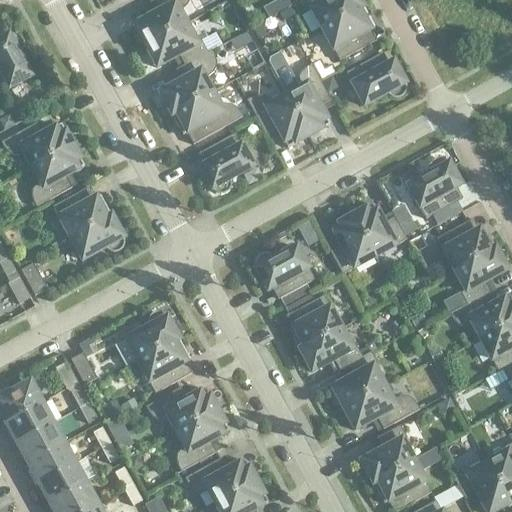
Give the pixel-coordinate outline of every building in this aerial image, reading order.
[(156,0),(149,4),(155,15),(133,27),(145,48),(186,26),(179,12),(183,10),(187,6),(190,1),(190,0),(156,0)] [(302,0),(295,4),(296,4),(300,2),(306,13),(311,11),(321,31),(362,8),(358,0),(302,0)] [(274,5),(264,10),(268,18),(279,13),(274,5)] [(374,29),(362,8),(321,31),(339,63),(376,43),(370,31),(374,29)] [(289,10),(279,16),(283,23),(293,17),(289,10)] [(263,25),(255,29),(261,40),(269,36),(263,25)] [(197,46),(186,26),(145,48),(156,69),(179,57),(184,67),(175,72),(175,73),(208,55),(201,43),(197,46)] [(248,35),(239,40),(243,48),(245,49),(253,45),(248,35)] [(0,94),(31,78),(18,55),(20,54),(20,53),(21,52),(22,51),(22,50),(23,48),(23,47),(23,46),(23,44),(23,43),(22,41),(21,40),(20,39),(19,38),(18,37),(17,37),(15,36),(13,36),(11,36),(9,37),(0,41),(0,94)] [(210,54),(208,55),(175,73),(181,83),(159,95),(171,116),(212,94),(205,81),(207,80),(211,76),(214,71),(215,65),(213,60),(210,54)] [(346,75),(351,84),(364,108),(387,95),(387,96),(389,98),(390,99),(392,100),(394,100),(396,101),(398,100),(400,100),(401,99),(402,98),(404,97),(405,95),(405,94),(406,93),(406,91),(406,89),(406,88),(405,86),(393,64),(389,66),(382,55),(346,75)] [(298,84),(299,90),(286,97),(308,138),(329,127),(319,108),(330,102),(311,67),(305,70),(301,74),(298,79),(298,84)] [(219,107),(212,94),(171,116),(182,137),(186,135),(193,146),(242,119),(239,113),(235,109),(230,106),(225,106),(219,107)] [(246,102),(253,115),(266,137),(277,131),(287,150),(308,138),(286,97),(272,105),(268,100),(263,98),(258,97),(252,99),(246,102)] [(18,113),(12,116),(17,125),(26,120),(23,115),(18,113)] [(5,120),(3,126),(6,131),(15,126),(10,117),(5,120)] [(24,156),(31,170),(72,147),(61,126),(42,136),(36,125),(1,144),(4,150),(8,155),(13,157),(18,158),(24,156)] [(253,169),(239,145),(235,136),(198,156),(204,167),(200,169),(212,191),(213,193),(213,194),(215,195),(217,196),(219,196),(220,196),(221,196),(223,196),(225,196),(226,195),(227,194),(229,192),(230,191),(230,189),(231,187),(231,185),(230,183),(229,181),(253,169)] [(84,168),(72,147),(31,170),(39,183),(34,187),(32,192),(31,198),(33,203),(36,209),(71,190),(65,178),(84,168)] [(429,170),(430,172),(430,173),(430,175),(407,188),(430,229),(458,213),(453,205),(462,201),(456,189),(460,187),(448,164),(447,163),(446,162),(444,161),(442,160),(440,160),(438,160),(436,160),(435,161),(434,161),(433,162),(432,164),(431,164),(430,165),(430,167),(429,169),(429,170)] [(53,209),(70,241),(111,219),(100,198),(96,200),(89,189),(53,209)] [(373,206),(352,218),(374,259),(406,241),(394,219),(383,225),(373,206)] [(374,259),(352,218),(331,229),(341,248),(330,254),(342,277),(374,259)] [(123,240),(111,219),(70,241),(82,262),(105,249),(105,250),(106,251),(107,252),(108,253),(110,254),(112,255),(114,255),(116,254),(118,254),(120,253),(121,252),(122,251),(122,250),(123,248),(124,247),(124,245),(124,244),(124,242),(124,241),(123,240)] [(436,241),(454,273),(495,251),(483,229),(479,232),(473,220),(436,241)] [(309,222),(298,229),(308,247),(319,241),(309,222)] [(254,266),(254,268),(255,269),(255,271),(267,293),(271,290),(282,309),(304,297),(300,289),(314,281),(296,248),(273,261),(272,260),(271,258),(269,257),(268,256),(266,256),(263,256),(261,256),(260,257),(258,258),(257,259),(255,261),(255,262),(254,263),(254,265),(254,266)] [(506,272),(495,251),(454,273),(465,293),(460,295),(467,306),(462,309),(490,294),(484,284),(506,272)] [(16,274),(8,259),(0,263),(0,266),(7,279),(6,277),(14,272),(16,275),(16,274)] [(33,266),(21,273),(34,298),(47,291),(33,266)] [(30,300),(19,279),(7,285),(19,306),(30,300)] [(491,295),(490,294),(462,309),(450,316),(453,322),(456,327),(461,329),(467,330),(473,328),(480,341),(511,323),(511,302),(509,297),(491,308),(485,298),(491,295)] [(288,331),(300,352),(341,330),(323,298),(286,318),(293,329),(288,331)] [(419,313),(408,319),(413,329),(425,323),(419,313)] [(149,329),(125,342),(115,347),(126,368),(137,363),(178,340),(166,319),(165,318),(164,316),(163,316),(161,315),(159,314),(157,314),(156,314),(154,314),(153,315),(151,316),(149,318),(149,319),(148,320),(148,321),(147,322),(147,324),(147,325),(147,326),(148,328),(149,329)] [(511,323),(480,341),(497,373),(511,364),(511,323)] [(352,350),(341,330),(300,352),(311,374),(333,362),(339,372),(371,355),(371,354),(362,359),(356,347),(352,350)] [(189,361),(178,340),(137,363),(155,395),(191,375),(185,364),(189,361)] [(370,342),(365,345),(368,352),(375,348),(372,342),(370,342)] [(437,348),(429,352),(434,362),(443,357),(437,348)] [(82,355),(70,362),(84,386),(96,380),(82,355)] [(378,366),(371,355),(339,372),(340,373),(348,368),(354,378),(332,390),(343,411),(384,388),(373,369),(378,366)] [(77,385),(66,364),(55,370),(66,391),(77,385)] [(511,364),(497,373),(502,371),(508,382),(511,379),(511,364)] [(0,395),(0,423),(2,426),(45,402),(32,378),(0,395)] [(392,402),(384,388),(343,411),(355,432),(377,420),(383,431),(417,413),(413,407),(410,402),(405,400),(399,399),(394,401),(392,402)] [(88,405),(80,390),(81,392),(72,397),(71,395),(79,410),(88,405)] [(168,421),(176,434),(217,412),(205,391),(187,401),(181,390),(145,409),(149,415),(152,419),(157,422),(163,422),(168,421)] [(133,399),(122,406),(126,412),(137,406),(133,399)] [(449,399),(438,405),(444,416),(456,410),(449,399)] [(56,422),(45,402),(2,426),(13,446),(56,422)] [(96,420),(88,405),(79,410),(87,425),(88,425),(86,423),(95,418),(96,420)] [(228,433),(217,412),(176,434),(183,448),(179,451),(176,456),(176,462),(177,467),(181,473),(216,454),(210,443),(228,433)] [(119,418),(107,425),(111,432),(123,425),(119,418)] [(67,442),(56,422),(13,446),(23,466),(67,442)] [(407,440),(400,427),(376,440),(383,451),(361,463),(372,485),(413,462),(402,442),(407,440)] [(110,445),(102,430),(101,430),(103,432),(94,437),(93,435),(101,450),(110,445)] [(78,462),(67,442),(23,466),(34,486),(78,462)] [(506,454),(486,464),(509,505),(511,503),(511,444),(504,449),(506,454)] [(118,460),(110,445),(101,450),(109,465),(110,465),(108,463),(117,458),(118,460)] [(137,455),(128,460),(128,461),(133,470),(140,466),(141,462),(137,455)] [(207,492),(215,505),(256,483),(244,462),(226,472),(220,461),(184,480),(188,486),(191,490),(196,493),(202,494),(207,492)] [(89,482),(78,462),(34,486),(45,506),(89,482)] [(398,511),(431,494),(413,462),(372,485),(384,506),(388,503),(392,511),(398,511)] [(496,511),(509,505),(486,464),(467,475),(464,471),(452,478),(456,486),(462,497),(465,501),(476,495),(485,511),(496,511)] [(132,485),(124,470),(123,470),(124,472),(116,477),(115,475),(123,490),(132,485)] [(82,511),(100,502),(89,482),(45,506),(48,511),(82,511)] [(253,511),(267,504),(256,483),(215,505),(218,511),(253,511)] [(140,499),(132,485),(123,490),(131,504),(130,502),(138,497),(139,500),(140,499)] [(456,486),(434,498),(440,509),(462,497),(456,486)] [(159,498),(146,505),(149,511),(152,511),(163,506),(159,498)] [(105,511),(100,502),(82,511),(105,511)] [(418,511),(440,511),(435,503),(418,511)]
